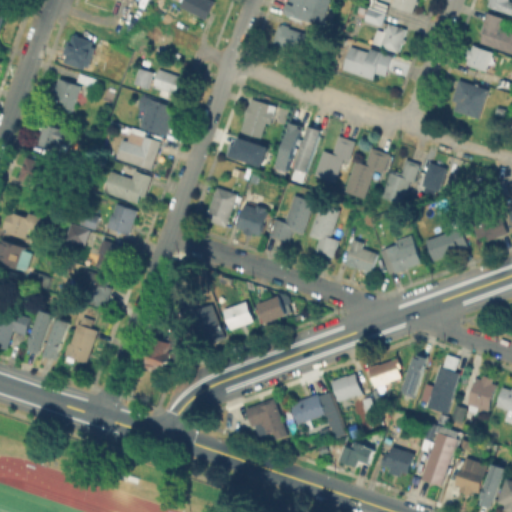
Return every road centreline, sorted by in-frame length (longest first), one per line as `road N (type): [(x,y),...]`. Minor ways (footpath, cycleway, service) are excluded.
road 1 (residential): [(101,417),(251,0)]
road 2 (tertiary): [(511,274),(206,387),(184,405),(167,437)]
road 3 (residential): [(511,158),(228,64)]
road 4 (residential): [(511,352),(266,269)]
road 5 (tertiary): [(397,511),(167,437)]
road 6 (tertiary): [(167,437),(0,382)]
road 7 (residential): [(0,139),(50,0)]
road 8 (residential): [(409,124),(453,0)]
